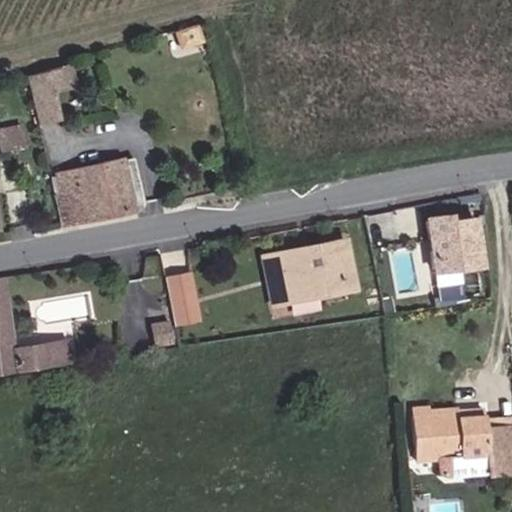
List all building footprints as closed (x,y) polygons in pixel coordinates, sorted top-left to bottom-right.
[(55,118),(48,90),(64,85),(58,62),(19,73),(31,124),(55,118)] [(27,127),(0,131),(0,137),(2,153),(32,149),(27,127)] [(131,162),(59,176),(67,228),(139,213),(131,162)] [(457,215),(423,216),(434,281),(489,274),(481,221),(457,223),(457,215)] [(282,302),(345,292),(336,241),(265,253),(268,274),(278,272),(282,302)] [(267,304),(282,302),(278,272),(268,274),(265,253),(259,254),(267,304)] [(179,297),(203,293),(197,256),(172,261),(179,297)] [(362,264),(373,319),(403,314),(391,258),(362,264)] [(10,280),(0,281),(0,375),(78,363),(74,341),(19,349),(10,280)] [(182,309),(205,306),(203,293),(179,297),(182,309)] [(487,405),(414,409),(418,463),(450,463),(450,479),(511,477),(511,423),(488,421),(487,405)]
